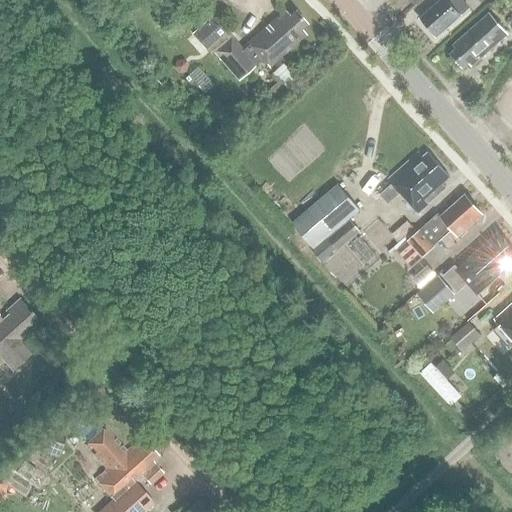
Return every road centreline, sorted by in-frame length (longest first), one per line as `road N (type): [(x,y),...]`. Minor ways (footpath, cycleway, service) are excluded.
road 1 (residential): [(511,404),(395,511),(235,511),(0,254)]
road 2 (secondary): [(511,193),(350,13)]
